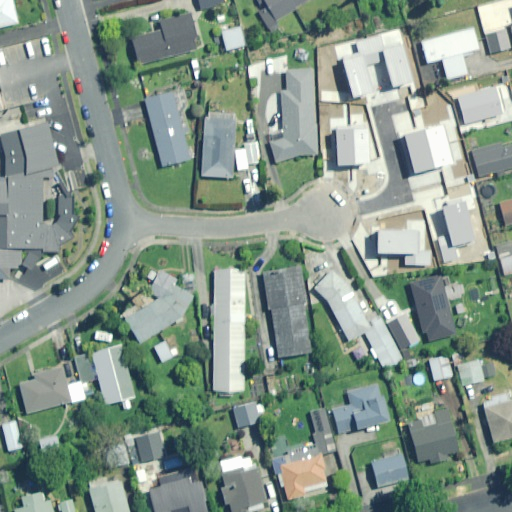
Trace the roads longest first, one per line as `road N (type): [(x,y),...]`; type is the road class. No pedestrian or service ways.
road 1 (residential): [(66,0),(124,225)]
road 2 (residential): [(124,225),(224,228),(329,212)]
road 3 (residential): [(124,225),(98,278),(0,341)]
